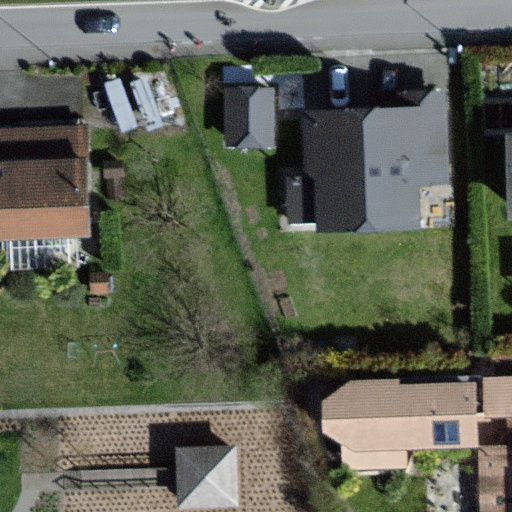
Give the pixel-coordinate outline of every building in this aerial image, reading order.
[(272,90),(228,91),(229,144),(273,144),(272,90)] [(404,109),(309,112),(311,174),(322,174),(323,226),(417,224),(416,184),(415,178),(442,177),(441,128),(440,95),(428,95),(404,96),(404,109)] [(80,130),(0,133),(0,234),(84,231),(81,161),(80,130)] [(483,448),(483,511),(511,511),(511,377),(486,378),(487,414),(507,414),(507,448),(483,448)] [(327,418),(327,434),(347,444),(348,466),(372,465),(403,464),(403,447),(475,445),(474,414),(473,385),(397,388),(396,382),(369,383),(352,383),(326,404),(327,418)] [(232,449),(180,452),(183,508),(235,506),(232,449)]
